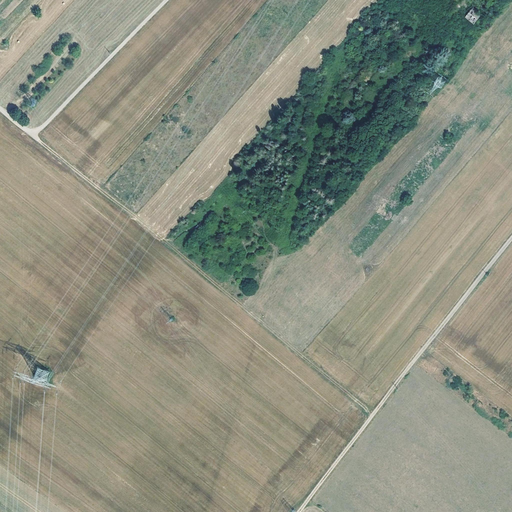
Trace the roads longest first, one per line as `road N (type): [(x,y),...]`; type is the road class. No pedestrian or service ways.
road 1 (track): [(511,236),(297,511)]
road 2 (unclassified): [(169,0),(42,130),(31,133),(0,109)]
